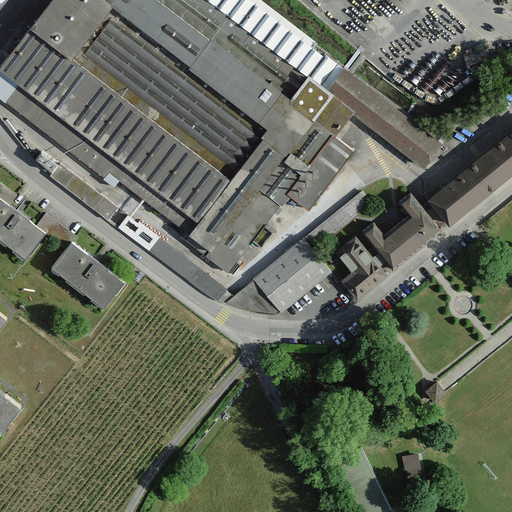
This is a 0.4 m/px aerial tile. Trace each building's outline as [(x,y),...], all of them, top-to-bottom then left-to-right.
[(45,0),(27,25),(33,29),(0,71),(0,91),(0,92),(132,192),(135,188),(191,230),(185,238),(234,275),(293,197),(312,211),(356,154),(339,141),(356,119),(424,171),(444,144),(254,0),(45,0)] [(451,224),(511,174),(511,133),(431,200),(436,206),(429,211),(417,197),(405,206),(415,218),(388,240),(381,230),(366,242),(381,261),(370,269),(353,248),(341,257),(357,276),(347,284),(358,298),(443,229),(439,225),(447,218),(451,224)] [(52,177),(109,220),(119,207),(62,164),(60,167),(43,154),(36,163),(53,176),(52,177)] [(375,207),(364,194),(254,280),(229,303),(254,311),(282,313),(333,273),(317,253),(375,207)] [(0,243),(24,263),(47,235),(0,197),(0,243)] [(139,227),(142,223),(126,215),(120,228),(142,240),(147,231),(139,227)] [(74,245),(53,271),(103,312),(124,286),(74,245)] [(219,299),(228,286),(201,268),(192,281),(219,299)] [(437,379),(425,389),(435,401),(447,390),(437,379)] [(22,409),(0,392),(0,437),(1,438),(22,409)] [(360,511),(393,511),(366,445),(338,457),(360,511)] [(404,453),(405,469),(421,468),(421,452),(404,453)]
